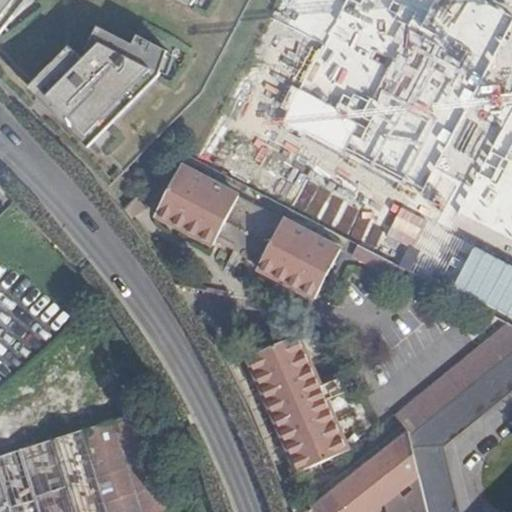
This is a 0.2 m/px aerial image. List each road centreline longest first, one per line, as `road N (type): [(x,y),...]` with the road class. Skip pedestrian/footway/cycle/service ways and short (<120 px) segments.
road 1 (secondary): [(0,135),(140,292),(214,419),(253,511)]
road 2 (residential): [(511,414),(466,452),(480,511)]
